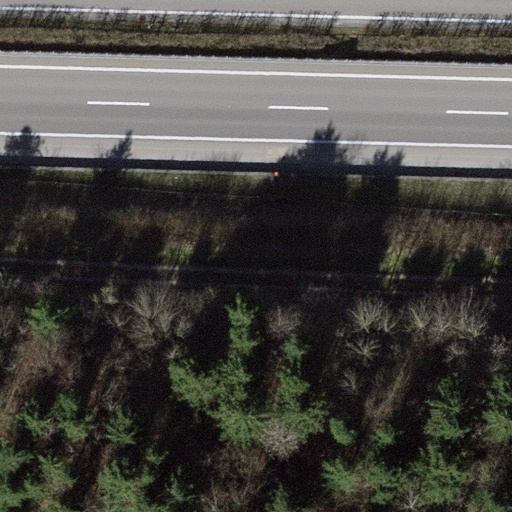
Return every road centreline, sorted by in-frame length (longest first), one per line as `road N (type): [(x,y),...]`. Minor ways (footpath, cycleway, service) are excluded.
road 1 (track): [(511,277),(0,254)]
road 2 (motorway): [(0,100),(511,113)]
